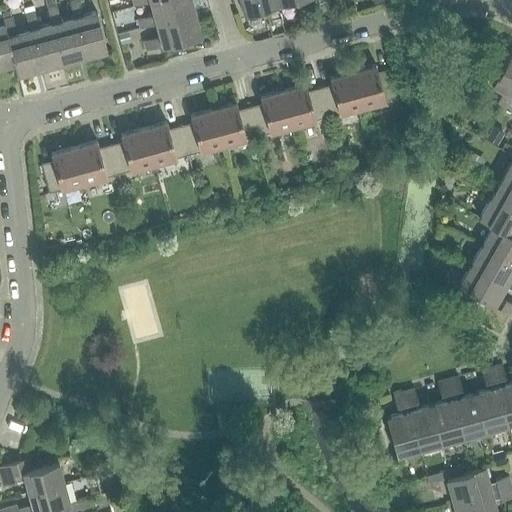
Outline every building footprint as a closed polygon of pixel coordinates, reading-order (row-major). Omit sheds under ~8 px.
[(74,0),(69,2),(74,18),(84,56),(107,50),(96,12),(83,15),(78,0),(74,0)] [(140,27),(156,22),(195,12),(191,0),(150,0),(154,13),(138,18),(140,27)] [(238,0),(242,13),(261,8),(258,0),(238,0)] [(276,0),(258,0),(261,8),(278,4),(276,0)] [(47,8),(52,24),(62,62),(84,56),(74,18),(61,21),(57,5),(47,8)] [(25,14),(29,30),(30,30),(40,68),(62,62),(52,24),(39,28),(34,11),(25,14)] [(201,35),(195,12),(156,22),(160,35),(144,40),(146,49),(163,45),(163,46),(201,35)] [(4,24),(4,25),(15,63),(14,63),(17,75),(40,68),(30,30),(29,30),(17,33),(13,17),(3,20),(4,24)] [(0,66),(14,63),(15,63),(4,25),(0,25),(0,66)] [(129,32),(120,35),(122,43),(131,41),(129,32)] [(504,110),(511,96),(511,95),(511,49),(491,84),(503,91),(495,106),(504,110)] [(375,64),(352,71),(362,107),(397,97),(389,68),(377,72),(375,64)] [(362,107),(352,71),(329,77),(331,84),(319,87),(327,116),(362,107)] [(327,116),(319,87),(307,91),(305,83),(282,90),(292,126),(327,116)] [(292,126),(282,90),(259,96),(261,103),(250,106),(257,135),(292,126)] [(257,135),(250,106),(238,110),(236,102),(213,109),(223,145),(257,135)] [(223,145),(213,109),(190,115),(192,122),(180,125),(188,154),(223,145)] [(464,126),(468,120),(461,116),(458,122),(464,126)] [(188,154),(180,125),(168,129),(166,121),(143,128),(153,164),(188,154)] [(495,143),(502,131),(494,126),(487,138),(495,143)] [(153,164),(143,128),(120,134),(122,141),(110,144),(118,173),(153,164)] [(118,173),(110,144),(98,148),(96,141),(73,147),(83,183),(118,173)] [(83,183),(73,147),(50,153),(52,160),(40,164),(48,192),(83,183)] [(511,158),(502,177),(511,182),(511,158)] [(511,182),(502,177),(491,196),(511,208),(511,182)] [(511,208),(491,196),(479,217),(493,225),(511,235),(511,208)] [(493,225),(481,245),(511,261),(511,235),(493,225)] [(511,261),(481,245),(470,264),(505,284),(511,272),(511,261)] [(459,284),(459,285),(476,295),(470,305),(502,323),(508,313),(499,308),(494,305),(505,284),(470,264),(459,284)] [(511,302),(504,298),(499,308),(508,313),(511,315),(511,313),(511,302)] [(476,328),(481,320),(472,315),(468,323),(476,328)] [(505,377),(502,364),(491,367),(495,380),(505,377)] [(495,380),(491,367),(480,369),(484,383),(495,380)] [(461,389),(458,376),(447,379),(451,392),(461,389)] [(451,392),(447,379),(436,382),(440,395),(451,392)] [(511,381),(496,386),(507,425),(511,423),(511,381)] [(496,386),(474,392),(485,431),(507,425),(496,386)] [(417,401),(413,388),(403,391),(407,404),(417,401)] [(403,391),(392,394),(396,407),(407,404),(403,391)] [(463,437),(485,431),(474,392),(452,398),(463,437)] [(430,404),(441,443),(463,437),(452,398),(430,404)] [(419,449),(441,443),(430,404),(408,410),(419,449)] [(408,410),(385,416),(396,455),(419,449),(408,410)] [(495,465),(504,463),(502,452),(492,455),(495,465)] [(0,465),(0,477),(2,484),(2,485),(20,480),(24,479),(28,492),(64,482),(58,462),(32,469),(29,457),(0,465)] [(491,491),(489,483),(485,468),(451,477),(446,479),(452,502),(491,491)] [(449,469),(440,472),(442,480),(446,479),(451,477),(449,469)] [(497,489),(511,486),(508,475),(494,479),(495,481),(497,489)] [(0,507),(0,511),(30,511),(69,502),(64,482),(28,492),(31,505),(27,506),(17,509),(16,504),(0,507)] [(499,497),(500,500),(511,496),(511,490),(511,486),(497,489),(499,497)] [(452,502),(454,511),(497,511),(493,499),(491,491),(452,502)] [(71,511),(69,502),(30,511),(71,511)]
